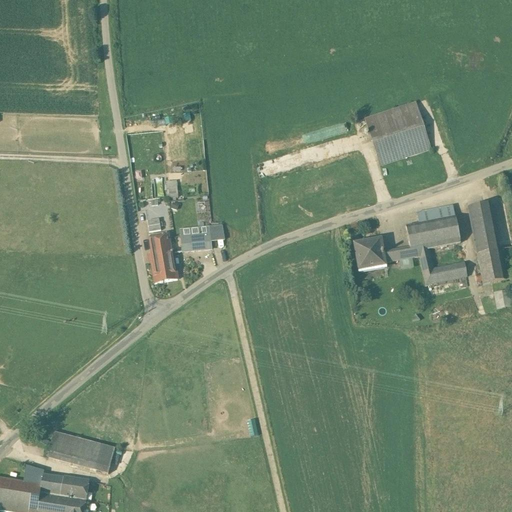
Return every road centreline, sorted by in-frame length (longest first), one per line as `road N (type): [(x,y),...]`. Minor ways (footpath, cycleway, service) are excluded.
road 1 (unclassified): [(157,317),(271,245),(511,163)]
road 2 (unclassified): [(157,317),(136,245),(102,0)]
road 3 (unclassified): [(0,453),(157,317)]
